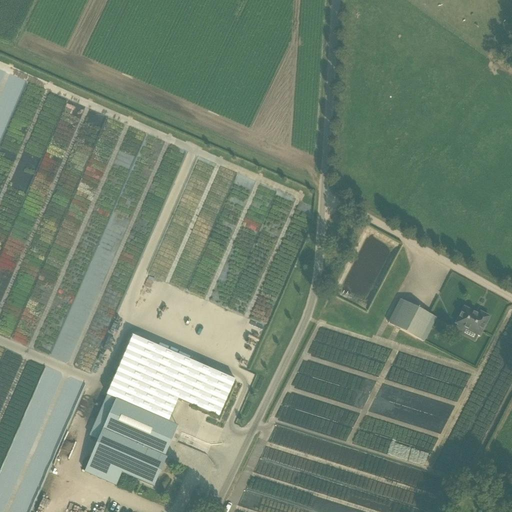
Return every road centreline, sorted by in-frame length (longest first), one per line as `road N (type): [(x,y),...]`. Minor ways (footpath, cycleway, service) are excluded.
road 1 (track): [(324,195),(0,48)]
road 2 (unclassified): [(210,511),(314,296),(324,195)]
road 3 (unclassified): [(511,291),(324,195)]
road 4 (unclassified): [(324,195),(337,0)]
